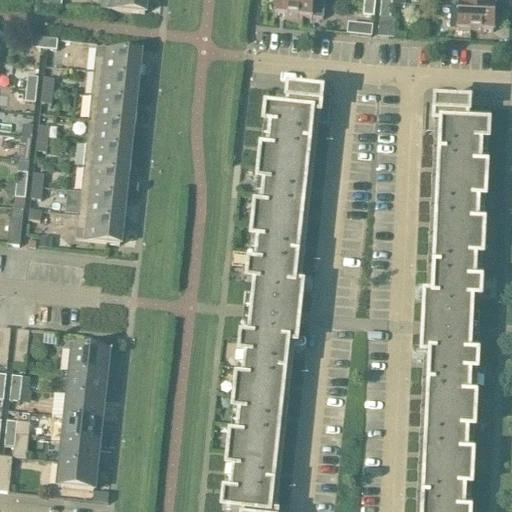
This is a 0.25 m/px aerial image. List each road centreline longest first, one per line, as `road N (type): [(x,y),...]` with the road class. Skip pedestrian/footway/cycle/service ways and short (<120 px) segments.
road 1 (residential): [(298,511),(348,73)]
road 2 (residential): [(387,511),(410,79)]
